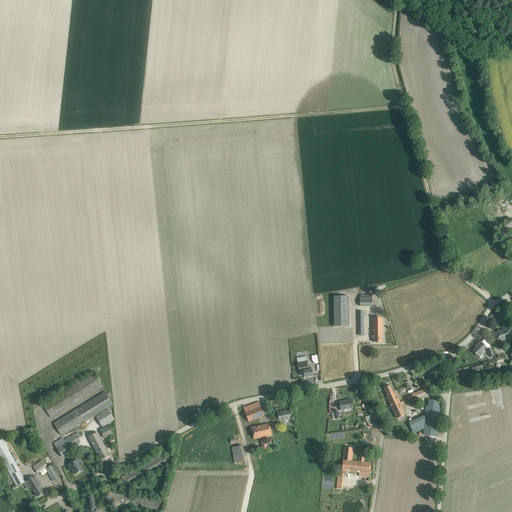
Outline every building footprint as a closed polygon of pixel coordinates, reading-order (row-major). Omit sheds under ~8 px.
[(373,306),(372,295),(360,295),(360,306),(373,306)] [(334,296),(334,326),(349,326),(349,296),(334,296)] [(383,342),(382,318),(373,318),(374,342),(383,342)] [(499,331),(495,333),(498,343),(511,337),(511,334),(509,327),(502,330),(502,331),(500,332),(499,331)] [(476,348),(473,351),(479,357),(482,354),(481,353),(487,348),(481,341),(475,347),(476,348)] [(308,366),(306,357),(297,358),(300,372),(304,371),(305,377),(313,376),(312,370),(308,370),(307,366),(308,366)] [(486,376),(483,365),(472,368),(475,378),(486,376)] [(95,373),(43,406),(50,418),(103,386),(95,373)] [(387,397),(391,406),(400,402),(395,393),(394,393),(390,386),(387,388),(386,388),(385,388),(384,389),(388,396),(387,397)] [(430,394),(428,389),(418,392),(420,398),(430,394)] [(106,392),(54,424),(62,436),(81,424),(83,427),(87,424),(86,422),(114,404),(106,392)] [(353,408),(351,399),(347,400),(347,402),(345,402),(345,401),(340,402),(341,410),(353,408)] [(429,400),(427,416),(424,415),(423,419),(427,420),(425,435),(437,436),(441,401),(429,400)] [(249,422),(264,416),(259,402),(244,408),(249,422)] [(400,402),(391,406),(397,419),(405,415),(400,402)] [(109,409),(96,417),(102,427),(115,420),(109,409)] [(291,419),(290,411),(278,413),(280,422),(291,419)] [(420,418),(409,423),(414,433),(425,428),(420,418)] [(272,436),(269,424),(251,428),(254,439),(261,438),(264,451),(268,450),(265,437),(272,436)] [(109,426),(101,430),(105,439),(113,435),(109,426)] [(63,438),(54,444),(62,456),(71,451),(69,449),(80,442),(78,439),(81,437),(78,432),(64,440),(63,438)] [(97,432),(89,437),(97,453),(98,453),(102,460),(109,456),(105,449),(106,449),(97,432)] [(3,439),(0,440),(0,456),(17,487),(25,482),(19,472),(21,471),(3,439)] [(235,463),(246,461),(243,445),(232,447),(235,463)] [(353,448),(344,447),(342,471),(370,474),(371,463),(364,462),(365,454),(360,453),(359,462),(352,461),(353,448)] [(164,454),(121,477),(127,487),(170,464),(164,454)] [(74,461),(67,465),(70,469),(72,468),(75,475),(82,471),(78,464),(81,462),(78,457),(73,459),(74,461)] [(47,465),(43,460),(33,467),(38,473),(47,465)] [(61,477),(53,464),(46,468),(53,481),(61,477)] [(36,476),(27,481),(32,491),(34,490),(38,497),(43,493),(40,486),(41,486),(36,476)] [(156,511),(159,500),(109,489),(106,504),(118,506),(117,511),(118,511),(123,511),(125,508),(144,511),(156,511)] [(97,509),(95,494),(84,496),(87,510),(86,511),(98,511),(98,509),(97,509)]
